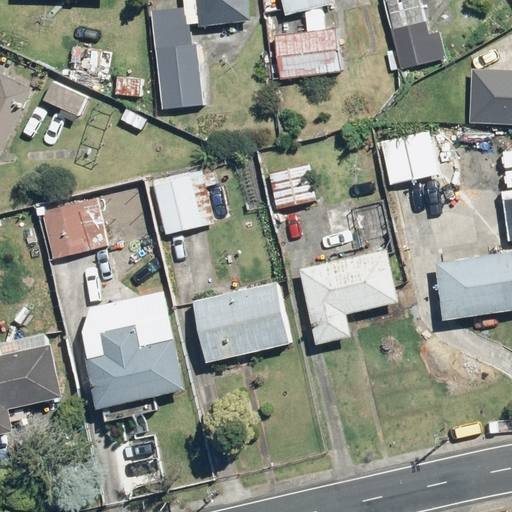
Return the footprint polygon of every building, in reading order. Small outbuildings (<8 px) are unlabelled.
[(250,24),(247,0),(183,0),(187,28),(198,26),(198,30),(250,24)] [(280,0),(285,20),(335,8),(333,0),(280,0)] [(394,32),(392,32),(403,72),(446,61),(439,33),(429,36),(425,24),(423,24),(417,0),(404,0),(403,0),(390,0),(386,1),(394,32)] [(274,40),(280,83),(340,75),(335,32),(274,40)] [(196,46),(155,50),(162,111),(203,107),(196,46)] [(511,68),(477,67),(474,114),(511,116),(511,68)] [(145,78),(116,76),(114,100),(143,102),(145,78)] [(0,158),(31,92),(0,77),(0,158)] [(52,86),(44,104),(77,119),(85,101),(52,86)] [(490,190),(492,139),(453,137),(452,167),(465,167),(464,189),(490,190)] [(427,138),(384,147),(391,185),(435,176),(427,138)] [(309,167),(269,176),(277,211),(316,203),(309,167)] [(202,173),(153,183),(166,239),(215,225),(202,173)] [(108,248),(97,200),(61,211),(42,214),(53,261),(71,258),(108,248)] [(385,255),(298,274),(315,350),(351,342),(345,319),(397,307),(385,255)] [(511,255),(433,267),(442,325),(511,314),(511,255)] [(198,339),(204,368),(288,348),(280,318),(276,287),(193,306),(198,339)] [(184,395),(173,342),(142,348),(132,305),(91,314),(83,336),(88,360),(84,361),(96,415),(184,395)] [(50,348),(0,359),(0,440),(12,438),(7,415),(62,402),(50,348)] [(490,420),(445,428),(449,450),(494,442),(490,420)]
